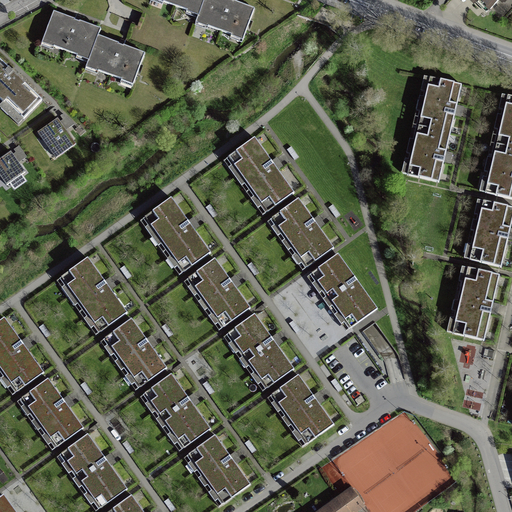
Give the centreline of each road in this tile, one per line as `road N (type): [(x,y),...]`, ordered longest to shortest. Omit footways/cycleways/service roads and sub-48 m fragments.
road 1 (residential): [(0,310),(263,119),(341,39),(386,12)]
road 2 (residential): [(400,402),(482,437),(505,511)]
road 3 (secondary): [(511,59),(386,12)]
